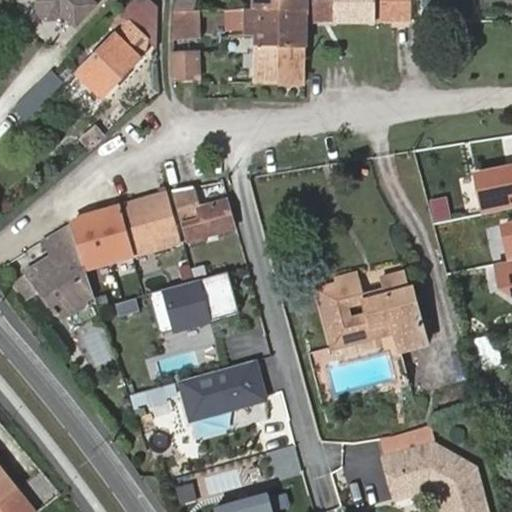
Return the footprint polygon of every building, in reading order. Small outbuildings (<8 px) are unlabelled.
[(77,1),(77,0),(33,0),(31,2),(32,14),(42,24),(53,25),(58,19),(70,31),(89,14),(77,1)] [(94,8),(86,0),(77,0),(77,1),(89,14),(94,8)] [(311,12),(311,22),(340,22),(339,0),(253,0),(254,9),(311,12)] [(339,0),(340,22),(376,21),(376,0),(339,0)] [(376,0),(376,21),(412,21),(412,0),(376,0)] [(147,5),(76,75),(103,99),(143,58),(152,39),(148,35),(154,28),(150,22),(157,15),(147,5)] [(201,10),(175,9),(175,39),(203,37),(201,10)] [(243,37),(254,38),(286,39),(287,27),(311,27),(311,22),(311,12),(254,9),(243,10),(243,37)] [(286,39),(286,46),(310,46),(311,27),(287,27),(286,39)] [(254,38),(255,82),(284,83),(286,46),(286,39),(254,38)] [(286,46),(284,83),(306,82),(307,49),(310,48),(310,46),(286,46)] [(175,53),(174,84),(203,83),(202,51),(175,53)] [(51,72),(30,93),(34,96),(55,76),(51,72)] [(34,96),(30,93),(17,105),(28,117),(62,83),(55,76),(34,96)] [(99,123),(83,138),(94,149),(109,134),(99,123)] [(449,181),(469,178),(464,143),(445,146),(449,181)] [(511,164),(477,172),(486,213),(511,207),(511,164)] [(201,209),(199,200),(195,187),(176,193),(191,242),(236,228),(227,201),(201,209)] [(182,242),(165,191),(82,217),(75,221),(90,270),(182,242)] [(225,193),(199,200),(201,209),(227,201),(225,193)] [(511,219),(501,222),(508,261),(511,260),(511,219)] [(88,296),(67,228),(40,245),(39,250),(46,262),(50,262),(48,267),(36,275),(33,270),(18,280),(46,321),(50,318),(53,321),(59,321),(77,308),(80,302),(88,296)] [(511,260),(508,261),(496,264),(501,288),(511,298),(511,260)] [(50,262),(46,262),(33,270),(36,275),(48,267),(50,262)] [(341,272),(343,279),(366,273),(364,266),(341,272)] [(366,273),(343,279),(324,284),(340,343),(380,332),(378,323),(398,317),(406,346),(433,338),(417,282),(412,284),(409,269),(387,275),(389,284),(371,289),(366,273)] [(223,272),(144,296),(156,337),(235,313),(223,272)] [(102,308),(115,304),(106,273),(92,278),(102,308)] [(480,372),(506,366),(497,333),(472,340),(480,372)] [(253,359),(178,383),(190,423),(266,399),(253,359)] [(437,443),(387,456),(392,473),(407,469),(411,484),(422,490),(431,487),(443,493),(447,511),(490,511),(477,466),(437,443)] [(0,459),(0,505),(22,488),(0,459)] [(422,490),(411,484),(407,469),(392,473),(398,496),(422,490)] [(0,511),(40,511),(22,488),(0,505),(0,511)] [(218,511),(277,511),(271,493),(218,510),(218,511)]
